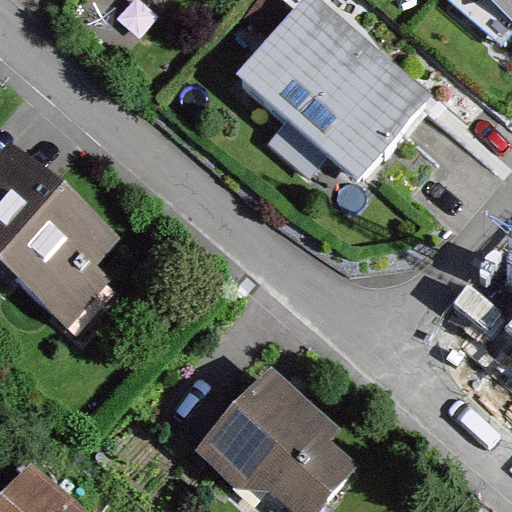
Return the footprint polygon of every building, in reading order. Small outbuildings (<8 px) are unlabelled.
[(164,0),(143,0),(156,10),(164,0)] [(511,0),(481,0),(511,26),(511,0)] [(427,114),(312,17),(235,107),(350,204),(427,114)] [(5,163),(0,168),(0,281),(57,331),(90,294),(75,281),(104,248),(5,163)] [(323,511),(355,477),(259,390),(191,464),(244,511),(323,511)] [(56,511),(20,479),(0,501),(0,511),(56,511)]
